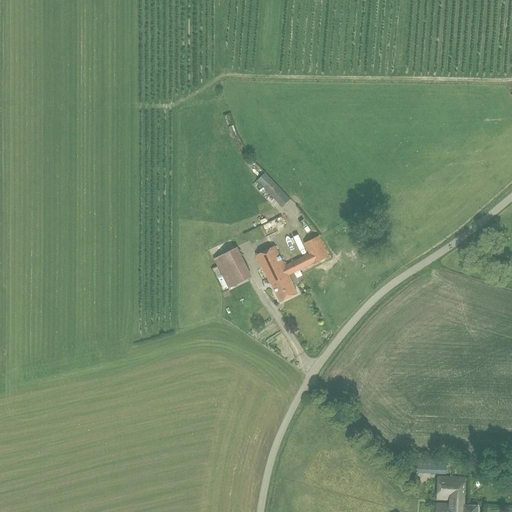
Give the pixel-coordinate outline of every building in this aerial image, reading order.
[(266,172),(257,181),(282,207),(291,199),(266,172)] [(286,265),(276,245),(256,255),(271,284),(272,283),(280,301),(297,293),(289,275),(314,262),(315,263),(329,256),(319,236),(304,243),(309,254),(286,265)] [(238,248),(214,258),(229,288),(252,276),(238,248)] [(438,462),(439,460),(419,459),(418,473),(438,474),(438,473),(446,474),(447,463),(438,462)] [(437,511),(458,511),(459,478),(439,477),(438,500),(451,500),(450,506),(438,505),(437,511)] [(459,478),(458,511),(478,511),(479,505),(465,505),(466,478),(459,478)]
